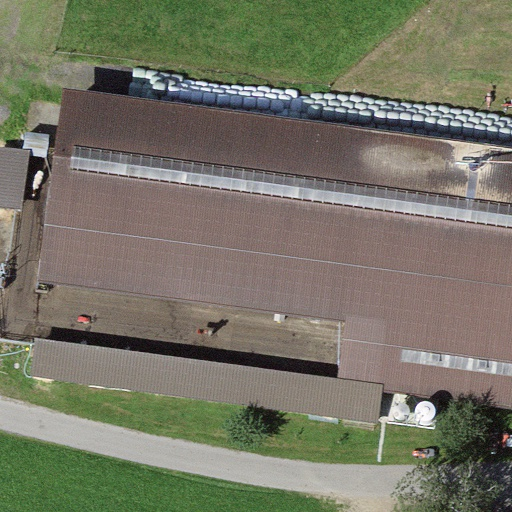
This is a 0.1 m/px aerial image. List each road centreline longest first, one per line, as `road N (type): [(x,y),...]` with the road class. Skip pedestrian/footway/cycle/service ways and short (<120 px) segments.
road 1 (track): [(0,111),(10,81),(67,63),(511,131)]
road 2 (track): [(511,492),(350,481),(0,405)]
